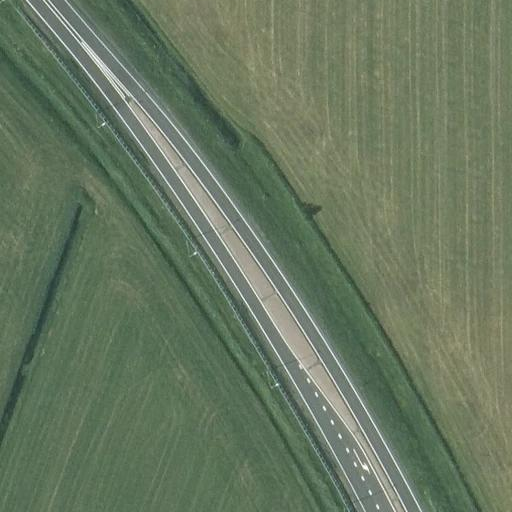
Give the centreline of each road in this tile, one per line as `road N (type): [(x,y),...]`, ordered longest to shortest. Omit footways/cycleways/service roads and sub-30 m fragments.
road 1 (trunk): [(411,511),(305,324),(236,221),(140,97),(47,0)]
road 2 (trunk): [(40,0),(249,295),(370,511)]
